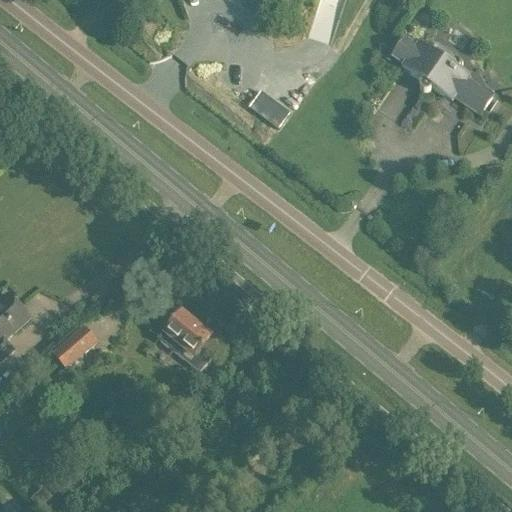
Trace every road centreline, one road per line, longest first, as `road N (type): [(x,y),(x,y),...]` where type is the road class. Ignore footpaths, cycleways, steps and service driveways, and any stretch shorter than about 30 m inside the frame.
road 1 (primary): [(511,472),(62,94)]
road 2 (unclassified): [(94,67),(511,394)]
